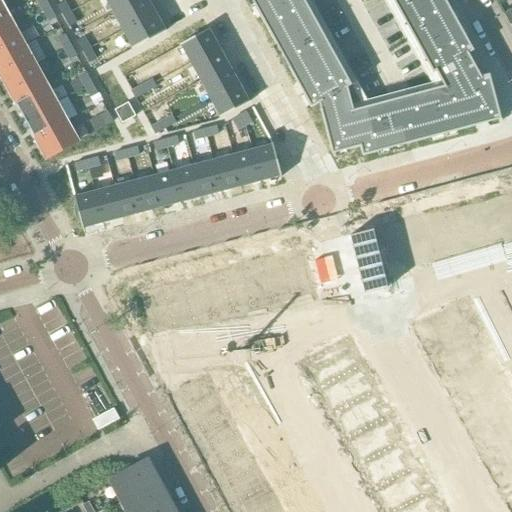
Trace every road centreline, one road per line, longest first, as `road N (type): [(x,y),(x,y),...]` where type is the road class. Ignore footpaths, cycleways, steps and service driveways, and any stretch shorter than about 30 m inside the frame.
road 1 (residential): [(69,267),(105,272),(511,163)]
road 2 (residential): [(69,267),(204,511)]
road 3 (residential): [(0,141),(69,267)]
